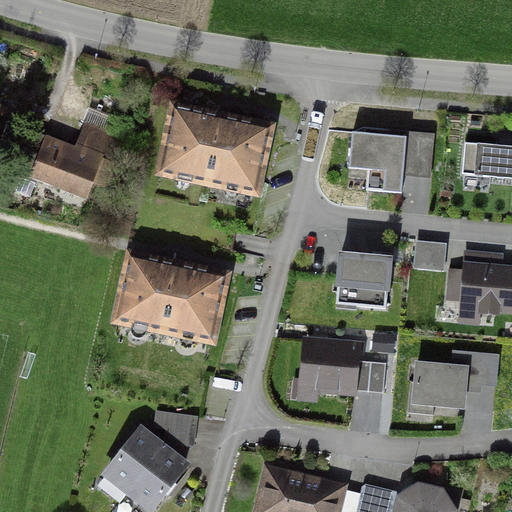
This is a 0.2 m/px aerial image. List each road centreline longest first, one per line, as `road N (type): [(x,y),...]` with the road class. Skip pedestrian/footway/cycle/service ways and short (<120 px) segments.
road 1 (residential): [(324,62),(241,427)]
road 2 (tertiary): [(9,0),(167,40),(324,62)]
road 3 (residential): [(241,427),(386,450),(511,442)]
road 4 (tertiary): [(324,62),(511,79)]
